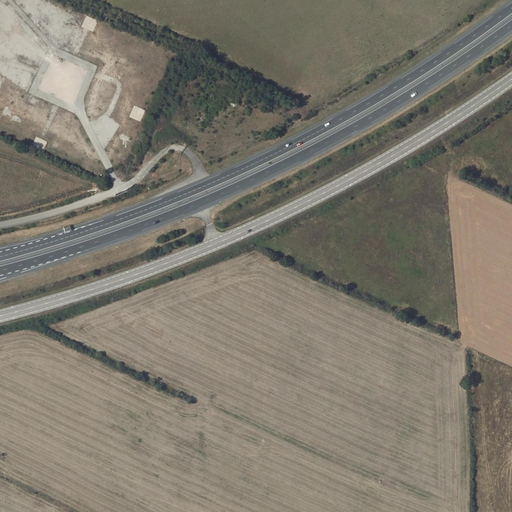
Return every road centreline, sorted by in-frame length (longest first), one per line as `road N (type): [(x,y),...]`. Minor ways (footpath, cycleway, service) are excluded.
road 1 (motorway): [(0,270),(104,239),(252,179),(374,116),(511,24)]
road 2 (motorway): [(511,7),(415,74),(272,154),(137,212),(3,255)]
road 3 (secondary): [(511,78),(391,156),(267,220),(135,274),(0,315)]
road 4 (unclassified): [(0,224),(121,187)]
